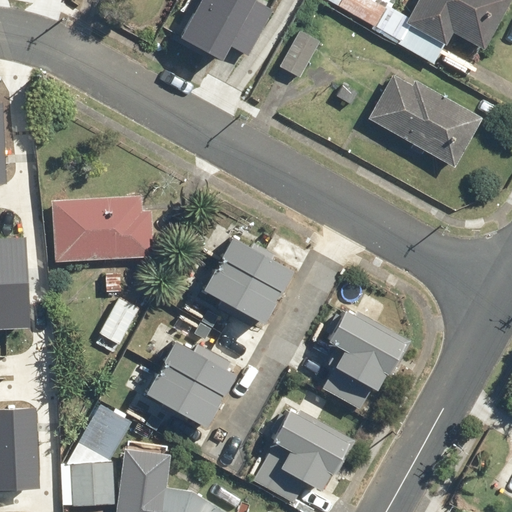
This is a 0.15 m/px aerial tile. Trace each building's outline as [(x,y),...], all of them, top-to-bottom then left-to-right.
[(195,0),(178,29),(218,53),(230,33),(248,44),(271,7),(259,0),(195,0)] [(341,0),(340,3),(378,27),(389,9),(374,0),(341,0)] [(375,0),(391,9),(396,0),(375,0)] [(509,0),(420,0),(414,14),(487,48),(509,0)] [(322,41),(300,29),(280,64),(302,76),(322,41)] [(397,67),(369,117),(457,165),(484,115),(397,67)] [(364,92),(346,79),(333,97),(352,110),(364,92)] [(52,201),(55,260),(153,254),(149,194),(52,201)] [(231,229),(216,258),(276,289),(291,261),(231,229)] [(0,236),(0,320),(25,320),(23,236),(0,236)] [(216,258),(201,285),(262,317),(272,298),(276,289),(216,258)] [(357,280),(346,296),(383,319),(393,303),(357,280)] [(148,305),(126,292),(100,333),(122,346),(148,305)] [(339,347),(321,380),(360,401),(381,363),(389,367),(405,339),(341,305),(323,339),(339,347)] [(174,333),(159,361),(220,392),(235,364),(174,333)] [(159,361),(145,388),(205,420),(215,401),(220,392),(159,361)] [(300,386),(293,399),(350,428),(357,415),(300,386)] [(290,446),(272,479),(311,500),(332,461),(340,466),(356,437),(292,403),(274,438),(290,446)] [(0,406),(0,483),(38,482),(34,405),(0,406)] [(228,511),(193,490),(166,485),(173,449),(123,440),(110,511),(228,511)] [(71,501),(108,501),(108,459),(72,458),(71,501)]
